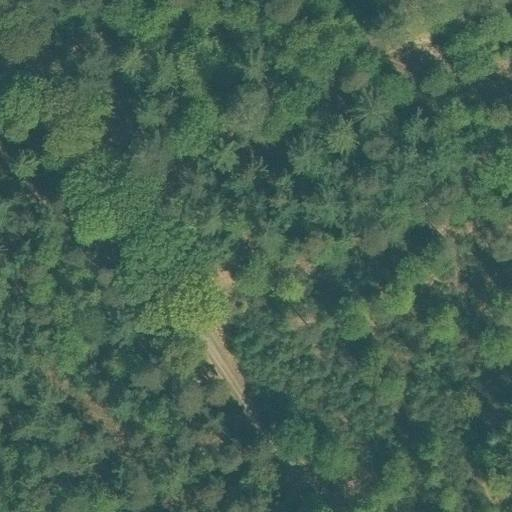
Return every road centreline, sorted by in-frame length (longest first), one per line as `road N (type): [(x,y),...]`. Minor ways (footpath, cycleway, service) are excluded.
road 1 (track): [(0,47),(311,511)]
road 2 (track): [(459,0),(102,202)]
